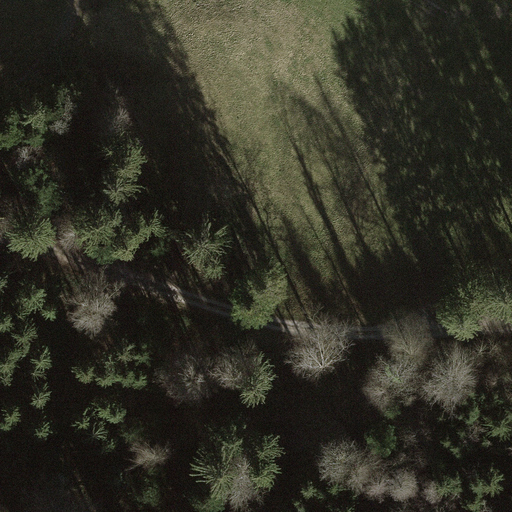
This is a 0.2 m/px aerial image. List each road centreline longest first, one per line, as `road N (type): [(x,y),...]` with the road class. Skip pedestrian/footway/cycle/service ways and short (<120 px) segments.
road 1 (track): [(0,240),(257,326),(364,336),(511,325)]
road 2 (track): [(0,117),(16,107),(63,37),(75,0)]
